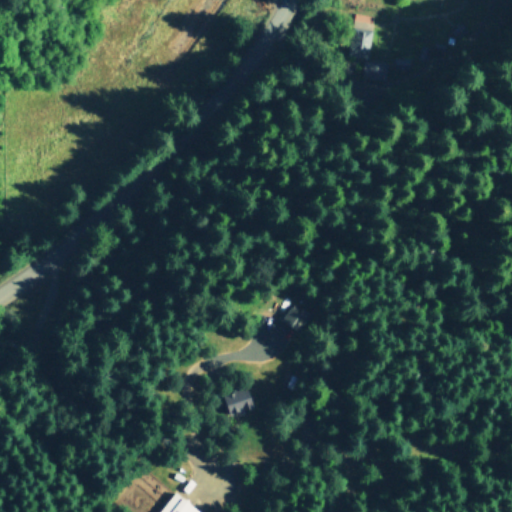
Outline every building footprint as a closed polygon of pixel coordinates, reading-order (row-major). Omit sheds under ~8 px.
[(347,41),(368,44),(372,22),(351,19),(347,41)] [(407,57),(392,56),(391,69),(406,70),(407,57)] [(386,62),(364,59),(362,77),(383,80),(386,62)] [(297,330),(304,316),(287,307),(280,321),(297,330)] [(226,414),(251,407),(245,386),(220,393),(226,414)] [(201,511),(202,511),(171,491),(156,511),(201,511)]
